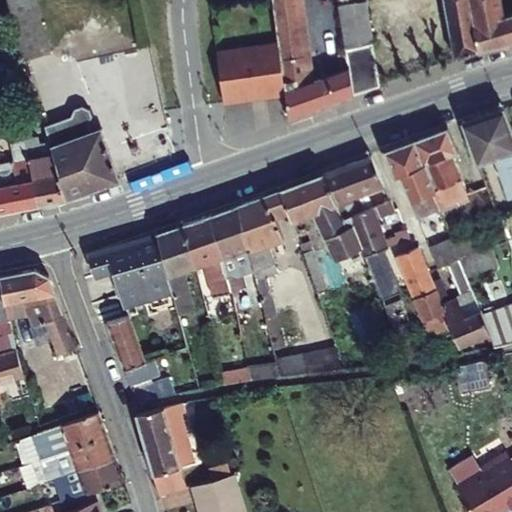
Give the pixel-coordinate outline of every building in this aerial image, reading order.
[(34,0),(6,0),(20,50),(46,42),(34,0)] [(349,81),(345,55),(302,68),(292,0),(270,0),(276,37),(282,80),(285,104),(349,81)] [(336,0),(345,55),(349,81),(374,72),(361,0),(336,0)] [(443,0),(451,40),(475,31),(469,0),(443,0)] [(511,0),(469,0),(475,31),(511,21),(511,0)] [(282,80),(276,37),(254,40),(255,46),(242,48),(241,36),(214,40),(222,89),(248,85),(247,78),(261,76),(268,81),(282,80)] [(169,111),(157,65),(116,76),(122,101),(133,99),(138,119),(169,111)] [(77,90),(89,139),(101,170),(120,163),(106,105),(96,107),(94,101),(99,92),(98,85),(91,81),(82,83),(78,90),(77,90)] [(10,95),(8,88),(1,89),(3,96),(10,95)] [(101,170),(89,139),(77,90),(50,97),(57,125),(50,126),(51,129),(52,134),(66,181),(101,170)] [(497,161),(508,171),(511,169),(511,119),(508,109),(482,119),(497,161)] [(33,191),(66,181),(52,134),(33,139),(32,133),(29,121),(17,123),(21,142),(33,191)] [(51,129),(32,133),(33,139),(52,134),(51,129)] [(453,152),(457,151),(449,131),(418,143),(425,163),(453,152)] [(0,198),(33,191),(21,142),(0,147),(0,168),(0,169),(0,168),(0,198)] [(419,217),(443,209),(440,200),(425,163),(418,143),(388,155),(397,178),(403,177),(419,217)] [(457,184),(464,181),(453,152),(425,163),(440,200),(460,192),(457,184)] [(389,190),(377,159),(330,177),(348,220),(354,217),(371,211),(367,198),(389,190)] [(348,220),(330,177),(288,194),(295,218),(297,224),(316,218),(361,303),(386,296),(366,255),(369,254),(354,217),(348,220)] [(295,218),(288,194),(242,211),(253,255),(259,281),(280,276),(275,252),(287,247),(282,222),(295,218)] [(394,202),(371,211),(354,217),(369,254),(384,248),(390,245),(381,222),(399,215),(394,202)] [(253,255),(242,211),(216,219),(233,285),(236,296),(244,294),(241,281),(244,280),(239,258),(253,255)] [(511,307),(510,308),(502,289),(482,296),(501,346),(511,343),(511,215),(500,220),(508,247),(511,245),(511,307)] [(233,285),(216,219),(190,229),(200,269),(213,266),(219,288),(233,285)] [(190,229),(163,237),(164,242),(172,272),(177,294),(183,320),(195,316),(186,273),(200,269),(190,229)] [(483,230),(459,239),(465,253),(488,244),(483,230)] [(131,252),(129,246),(122,248),(135,284),(172,272),(164,242),(131,252)] [(434,251),(442,272),(450,269),(464,263),(456,243),(434,251)] [(411,285),(433,276),(420,245),(398,254),(411,285)] [(135,284),(122,248),(95,255),(101,277),(120,271),(128,296),(138,292),(135,284)] [(401,289),(384,248),(369,254),(366,255),(386,296),(401,289)] [(478,298),(464,263),(450,269),(464,303),(478,298)] [(52,271),(42,266),(0,275),(7,304),(26,299),(35,322),(48,318),(57,347),(74,342),(61,305),(52,271)] [(126,297),(129,306),(177,294),(172,272),(135,284),(138,292),(128,296),(126,297)] [(7,304),(0,275),(0,320),(10,318),(7,304)] [(448,312),(448,310),(433,276),(411,285),(413,290),(423,314),(426,321),(448,312)] [(413,290),(402,295),(412,318),(423,314),(413,290)] [(402,295),(388,302),(397,324),(412,318),(402,295)] [(478,298),(464,303),(471,319),(484,314),(478,298)] [(471,319),(464,303),(448,310),(448,312),(465,353),(496,347),(484,314),(471,319)] [(153,371),(131,310),(110,317),(131,379),(153,371)] [(0,335),(14,333),(10,318),(0,320),(0,335)] [(0,403),(0,379),(24,373),(14,333),(0,335),(0,403)] [(191,457),(178,405),(134,416),(153,490),(184,482),(178,460),(191,457)] [(46,460),(108,436),(99,411),(34,435),(43,461),(46,460)] [(63,480),(116,460),(108,436),(46,460),(54,482),(63,480)] [(510,511),(511,511),(511,466),(504,453),(483,465),(482,471),(454,488),(464,505),(460,508),(462,511),(501,511),(505,510),(506,511),(510,511)] [(62,504),(124,484),(116,460),(63,480),(54,482),(54,483),(62,504)] [(195,511),(239,511),(228,470),(187,481),(195,511)] [(99,511),(96,503),(67,511),(99,511)]
